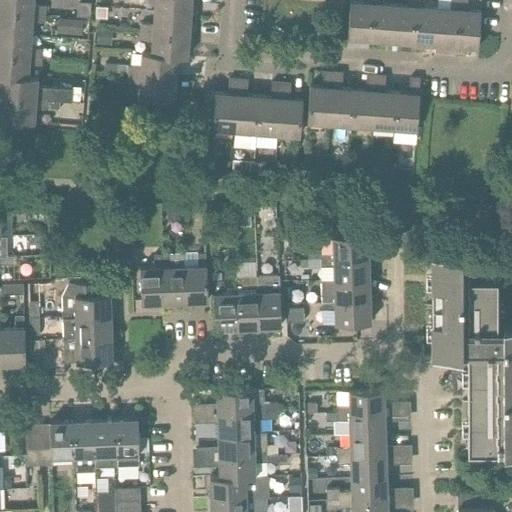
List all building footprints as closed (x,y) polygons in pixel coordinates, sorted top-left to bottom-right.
[(0,0),(0,10),(45,14),(46,6),(34,5),(34,0),(0,0)] [(154,0),(153,11),(190,14),(191,0),(154,0)] [(347,37),(370,39),(372,0),(362,0),(363,1),(350,1),(347,37)] [(372,0),(370,39),(391,41),(393,3),(381,2),(380,0),(372,0)] [(391,41),(413,42),(415,0),(407,0),(407,4),(393,3),(391,41)] [(415,0),(413,42),(434,44),(437,7),(425,6),(424,0),(415,0)] [(434,44),(455,46),(458,0),(450,0),(449,8),(437,7),(434,44)] [(458,0),(455,46),(478,47),(481,10),(467,9),(467,0),(458,0)] [(0,32),(32,35),(33,22),(45,23),(45,14),(0,10),(0,32)] [(140,32),(189,35),(190,14),(153,11),(152,25),(140,24),(140,32)] [(0,53),(42,57),(42,49),(31,48),(32,35),(0,32),(0,53)] [(164,56),(177,57),(187,58),(189,35),(140,32),(139,41),(151,41),(151,52),(164,53),(164,56)] [(127,73),(176,77),(177,57),(164,56),(164,53),(151,52),(141,51),(140,65),(128,64),(127,73)] [(14,75),(29,77),(29,65),(42,66),(42,57),(0,53),(0,77),(14,78),(14,75)] [(307,121),(330,123),(334,72),(323,71),(322,86),(310,85),(307,121)] [(330,123),(351,125),(354,88),(341,87),(343,73),(334,72),(330,123)] [(127,82),(139,83),(138,97),(174,100),(176,77),(127,73),(127,82)] [(0,97),(48,101),(49,93),(37,92),(38,77),(29,77),(14,75),(14,78),(0,77),(0,97)] [(351,125),(372,127),(376,76),(367,75),(365,89),(354,88),(351,125)] [(372,127),(394,128),(397,92),(385,91),(386,76),(376,76),(372,127)] [(397,92),(394,128),(416,130),(420,79),(410,78),(409,92),(397,92)] [(212,129),(234,131),(238,80),(229,79),(228,93),(215,92),(212,129)] [(234,131),(256,132),(259,96),(247,95),(248,80),(238,80),(234,131)] [(256,132),(278,134),(282,83),(272,82),(271,97),(259,96),(256,132)] [(282,83),(278,134),(300,136),(302,99),(290,98),(291,84),(282,83)] [(48,101),(0,97),(0,120),(33,123),(34,109),(48,110),(48,101)] [(0,236),(0,237),(0,222),(12,221),(11,213),(0,213),(0,236)] [(320,259),(368,257),(368,235),(331,236),(332,251),(320,251),(320,259)] [(184,265),(186,301),(207,301),(206,265),(206,253),(197,253),(197,265),(184,265)] [(164,302),(186,301),(184,265),(170,266),(170,254),(162,255),(164,302)] [(450,377),(451,377),(466,377),(466,452),(511,452),(511,325),(502,325),(502,330),(497,330),(497,279),(468,279),(468,254),(432,254),(432,357),(450,357),(450,377)] [(141,303),(164,302),(162,255),(154,255),(154,267),(140,268),(141,303)] [(333,280),(369,279),(368,257),(320,259),(321,267),(332,266),(333,280)] [(237,328),(259,327),(257,279),(249,280),(249,291),(236,292),(237,328)] [(257,279),(259,327),(281,327),(280,290),(265,291),(265,279),(257,279)] [(322,302),(370,300),(369,279),(333,280),(333,293),(322,293),(322,302)] [(215,329),(237,328),(236,292),(222,292),(222,280),(213,281),(215,329)] [(22,282),(0,283),(0,294),(23,294),(22,282)] [(63,317),(111,316),(110,294),(97,294),(97,282),(74,283),(75,309),(62,310),(63,317)] [(29,318),(37,318),(37,300),(29,300),(29,318)] [(322,310),(334,310),(335,324),(370,323),(370,300),(322,302),(322,310)] [(305,308),(287,309),(288,323),(305,322),(305,308)] [(0,331),(1,364),(25,363),(23,315),(15,315),(16,327),(0,327),(0,331)] [(76,340),(111,339),(111,316),(63,317),(63,326),(75,325),(76,340)] [(38,335),(37,318),(27,318),(28,335),(38,335)] [(111,339),(76,340),(76,353),(63,353),(64,361),(76,361),(112,360),(111,339)] [(38,340),(30,340),(30,353),(38,353),(38,340)] [(217,412),(278,410),(277,402),(263,402),(263,389),(252,389),(217,390),(217,412)] [(336,413),(384,412),(384,390),(348,391),(349,404),(336,405),(336,413)] [(193,401),(194,422),(214,421),(213,401),(193,401)] [(218,434),(254,433),(254,419),(278,419),(278,410),(217,412),(218,434)] [(349,435),(385,434),(384,412),(336,413),(337,421),(348,420),(349,435)] [(115,419),(117,455),(139,454),(137,418),(115,419)] [(95,455),(117,455),(115,419),(93,420),(95,455)] [(51,457),(73,456),(72,420),(49,421),(49,423),(51,457)] [(73,456),(95,455),(93,420),(72,420),(73,456)] [(37,424),(39,465),(51,464),(51,457),(49,423),(37,424)] [(39,465),(37,424),(25,424),(26,450),(26,465),(39,465)] [(219,456),(266,454),(266,446),(254,447),(254,433),(218,434),(219,456)] [(330,456),(385,455),(385,434),(349,435),(349,447),(330,448),(330,456)] [(233,478),(246,478),(255,478),(255,463),(267,463),(267,462),(287,462),(287,454),(266,454),(219,456),(219,476),(233,476),(233,478)] [(350,477),(386,476),(385,455),(330,456),(330,463),(338,463),(338,464),(350,464),(350,477)] [(210,499),(258,498),(258,490),(246,490),(246,478),(233,478),(233,476),(219,476),(210,477),(210,499)] [(339,499),(387,498),(386,476),(350,477),(350,491),(339,491),(338,489),(327,490),(327,500),(339,499)] [(289,478),(289,493),(301,492),(300,477),(289,478)] [(115,500),(140,500),(140,488),(140,487),(114,488),(115,500)] [(288,511),(302,511),(301,495),(288,496),(288,511)] [(210,511),(258,511),(259,511),(266,511),(266,498),(258,498),(210,499),(210,511)] [(351,507),(350,511),(387,511),(387,498),(339,499),(339,507),(351,507)] [(140,500),(115,500),(115,511),(141,511),(140,500)]
